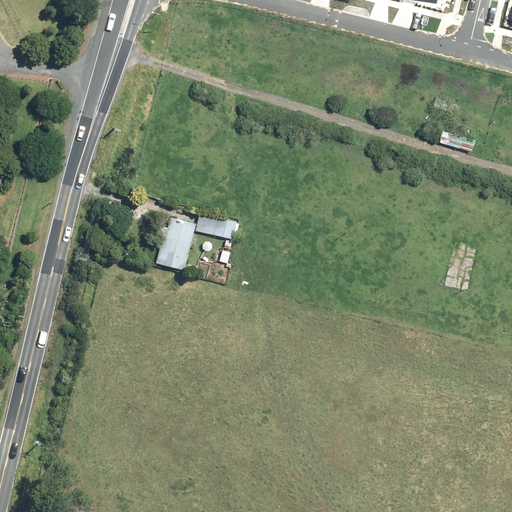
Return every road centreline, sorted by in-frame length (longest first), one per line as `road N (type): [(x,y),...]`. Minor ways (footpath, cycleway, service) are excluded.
road 1 (secondary): [(115,49),(66,208),(0,492)]
road 2 (residential): [(260,0),(468,51)]
